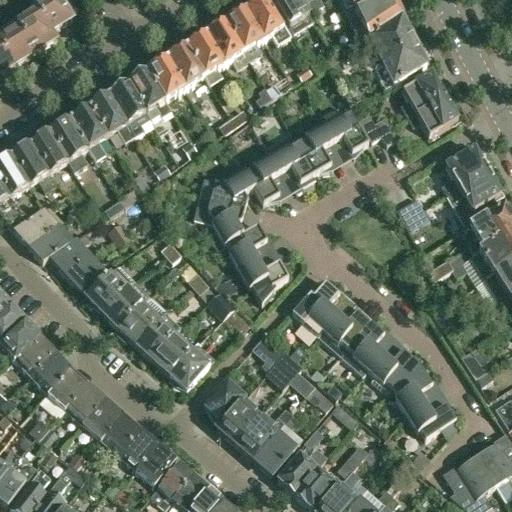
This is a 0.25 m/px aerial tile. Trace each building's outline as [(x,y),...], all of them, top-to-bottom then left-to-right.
[(45,0),(31,9),(37,17),(50,38),(51,38),(55,46),(56,45),(51,38),(72,25),(56,0),(45,0)] [(270,0),(268,1),(288,34),(291,39),(304,31),(305,33),(312,29),(294,0),(270,0)] [(335,0),(346,20),(384,0),(335,0)] [(365,42),(367,45),(401,22),(390,0),(384,0),(346,20),(359,45),(365,42)] [(312,4),(307,7),(312,16),(323,11),(318,1),(312,4)] [(264,4),(263,4),(244,16),(263,45),(269,41),(277,53),(290,44),(264,4)] [(244,16),(225,28),(249,67),(261,59),(260,58),(268,54),(262,45),(263,45),(244,16)] [(37,17),(16,30),(34,59),(55,46),(51,38),(50,38),(37,17)] [(362,55),(374,76),(416,51),(401,22),(367,45),(369,49),(363,52),(362,55)] [(224,70),(231,65),(237,75),(249,67),(225,28),(205,40),(224,70)] [(0,51),(13,72),(34,59),(16,30),(0,40),(0,51)] [(221,84),(215,75),(224,70),(205,40),(186,53),(204,82),(209,91),(221,84)] [(0,51),(0,79),(13,72),(0,51)] [(393,93),(427,72),(416,51),(374,76),(384,97),(393,93)] [(187,93),(204,82),(186,53),(166,65),(192,106),(194,104),(187,93)] [(309,68),(316,79),(327,73),(339,65),(331,54),(309,68)] [(166,65),(146,77),(165,107),(165,106),(182,96),(189,107),(192,106),(166,65)] [(301,86),(310,80),(311,79),(306,71),(295,78),(301,86)] [(146,77),(127,90),(150,128),(152,127),(154,131),(163,126),(161,123),(171,117),(165,106),(165,107),(146,77)] [(401,112),(407,124),(444,104),(431,80),(401,97),(408,108),(401,112)] [(285,97),(285,96),(277,85),(265,93),(273,105),(285,97)] [(236,111),(247,104),(237,87),(226,94),(236,111)] [(127,90),(108,101),(134,143),(134,144),(136,147),(146,142),(142,133),(150,128),(127,90)] [(273,105),(265,93),(265,92),(251,101),(260,114),(273,105)] [(355,96),(344,102),(352,117),(363,111),(355,96)] [(107,143),(117,137),(124,149),(134,144),(134,143),(108,101),(89,114),(107,143)] [(420,129),(428,143),(457,126),(444,104),(407,124),(413,133),(420,129)] [(105,161),(98,148),(107,143),(89,114),(69,126),(88,155),(88,156),(95,167),(105,161)] [(248,123),(243,115),(230,124),(236,132),(248,123)] [(339,122),(321,132),(332,150),(342,144),(353,163),(354,162),(363,152),(367,150),(349,119),(340,124),(339,122)] [(381,142),(374,130),(368,120),(358,127),(371,148),(381,142)] [(223,141),(236,132),(230,124),(218,133),(223,141)] [(384,124),(374,130),(381,142),(386,151),(397,145),(384,124)] [(87,170),(81,160),(88,156),(88,155),(69,126),(50,138),(68,168),(67,169),(74,179),(87,170)] [(305,145),(297,149),(315,180),(318,179),(331,176),(332,175),(321,156),(332,150),(321,132),(304,142),(305,145)] [(50,180),(67,169),(68,168),(50,138),(31,150),(50,180)] [(197,158),(206,152),(201,143),(192,149),(197,158)] [(188,164),(197,158),(192,149),(191,150),(188,145),(179,151),(188,164)] [(287,152),(269,162),(280,180),(290,174),(301,193),(302,192),(311,182),(315,180),(297,149),(289,154),(287,152)] [(56,192),(49,180),(50,180),(31,150),(11,162),(30,192),(37,188),(44,199),(56,192)] [(441,193),(446,202),(487,178),(474,155),(445,172),(453,186),(441,193)] [(11,162),(0,169),(0,188),(10,205),(30,192),(11,162)] [(280,205),(269,186),(280,180),(269,162),(252,173),(253,175),(245,179),(245,180),(254,195),(253,195),(262,211),(266,208),(279,206),(280,205)] [(163,170),(153,177),(159,186),(170,179),(163,170)] [(204,184),(198,205),(244,217),(246,206),(243,200),(253,195),(254,195),(245,180),(245,179),(240,170),(228,177),(232,184),(222,190),(204,184)] [(494,215),(490,207),(500,202),(487,178),(446,202),(465,233),(494,215)] [(0,223),(13,238),(30,227),(30,226),(8,206),(10,205),(0,188),(0,223)] [(120,205),(125,213),(137,204),(132,194),(119,203),(120,205)] [(416,204),(406,210),(419,232),(429,226),(416,204)] [(109,224),(125,213),(120,205),(103,216),(109,224)] [(215,257),(224,252),(224,251),(241,241),(235,231),(241,227),(244,217),(198,205),(192,225),(210,231),(215,241),(208,245),(215,257)] [(460,239),(474,261),(511,236),(511,216),(507,208),(460,239)] [(396,216),(408,238),(419,232),(406,210),(396,216)] [(48,213),(30,226),(30,227),(13,238),(28,255),(59,233),(58,232),(62,228),(48,213)] [(86,224),(81,218),(80,216),(72,222),(78,230),(86,224)] [(107,238),(113,246),(125,238),(125,237),(119,229),(107,238)] [(226,261),(236,279),(256,267),(250,257),(269,246),(269,245),(259,236),(256,232),(241,241),(224,251),(224,252),(229,260),(226,261)] [(41,270),(49,264),(84,241),(84,240),(72,247),(59,233),(28,255),(41,270)] [(128,235),(125,237),(125,238),(113,246),(119,254),(134,243),(128,235)] [(484,286),(511,268),(511,236),(474,261),(464,268),(464,267),(461,269),(466,278),(465,278),(474,292),(484,286)] [(49,264),(64,280),(85,260),(87,262),(80,254),(90,246),(84,241),(49,264)] [(176,256),(170,248),(160,256),(166,264),(176,256)] [(181,261),(176,256),(166,264),(171,269),(181,261)] [(81,299),(103,278),(87,262),(85,260),(64,280),(81,299)] [(459,260),(448,267),(452,275),(461,269),(464,267),(459,260)] [(433,287),(451,277),(451,275),(452,275),(448,267),(447,266),(427,278),(433,287)] [(262,278),(256,267),(236,279),(245,297),(248,296),(261,311),(275,295),(273,293),(287,285),(285,281),(282,268),(281,267),(262,278)] [(511,268),(484,286),(498,308),(511,299),(511,268)] [(204,287),(188,269),(179,278),(194,295),(204,287)] [(452,275),(451,275),(451,277),(456,284),(465,278),(466,278),(461,269),(452,275)] [(109,279),(84,303),(101,320),(127,296),(135,289),(134,288),(135,287),(119,272),(109,279)] [(213,282),(208,276),(204,280),(209,286),(213,282)] [(219,298),(223,303),(224,303),(236,296),(229,284),(215,291),(219,298)] [(199,301),(207,311),(216,302),(215,302),(208,293),(209,292),(204,287),(194,295),(199,301)] [(324,288),(312,302),(309,299),(291,320),(317,343),(335,322),(326,314),(341,298),(340,297),(328,291),(324,288)] [(101,320),(117,336),(143,311),(150,305),(149,304),(150,304),(135,289),(127,296),(101,320)] [(219,298),(216,301),(215,302),(216,302),(207,311),(220,326),(225,322),(234,314),(224,303),(223,303),(219,298)] [(0,320),(10,311),(0,299),(0,320)] [(511,299),(498,308),(511,330),(511,299)] [(123,347),(126,345),(134,352),(159,326),(165,320),(150,305),(143,311),(117,336),(117,337),(116,341),(123,347)] [(473,313),(479,321),(490,314),(484,305),(473,313)] [(0,348),(25,326),(10,311),(0,320),(0,348)] [(335,322),(317,343),(339,363),(370,328),(367,326),(360,314),(359,313),(344,330),(335,322)] [(454,335),(440,313),(432,319),(446,341),(454,335)] [(495,321),(490,314),(479,321),(484,328),(495,321)] [(134,352),(152,368),(176,341),(174,339),(179,334),(165,320),(159,326),(134,352)] [(231,329),(225,322),(220,326),(217,329),(223,336),(231,329)] [(0,365),(6,360),(12,367),(39,342),(25,326),(0,348),(0,365)] [(370,328),(339,363),(362,383),(367,377),(380,362),(371,354),(386,337),(385,336),(373,331),(370,328)] [(152,368),(169,383),(193,358),(176,341),(152,368)] [(15,365),(30,383),(56,360),(39,342),(12,367),(13,367),(15,365)] [(171,390),(185,397),(209,373),(214,367),(199,352),(193,358),(169,383),(174,387),(171,390)] [(288,362),(287,363),(294,370),(295,369),(304,358),(297,352),(288,362)] [(384,389),(391,395),(418,371),(412,365),(405,354),(404,353),(389,370),(380,362),(367,377),(382,391),(384,389)] [(461,363),(475,385),(476,385),(475,383),(485,378),(471,357),(461,363)] [(284,358),(275,368),(267,377),(285,393),(301,374),(295,369),(294,370),(287,363),(288,362),(284,358)] [(70,375),(56,360),(30,383),(46,401),(70,375)] [(260,371),(267,377),(275,368),(268,362),(260,371)] [(394,405),(405,422),(423,411),(416,401),(435,389),(434,388),(424,379),(418,371),(391,395),(397,403),(394,405)] [(318,387),(323,381),(315,374),(310,379),(317,387),(318,387)] [(74,379),(70,375),(46,401),(38,409),(57,425),(64,417),(65,417),(87,391),(74,379)] [(485,378),(475,383),(476,385),(481,392),(492,385),(486,376),(485,378)] [(490,396),(499,408),(511,399),(511,390),(508,384),(490,396)] [(221,428),(216,434),(218,436),(241,408),(241,407),(244,404),(226,388),(203,413),(206,416),(213,427),(214,428),(217,425),(221,428)] [(332,389),(326,396),(336,405),(342,398),(332,389)] [(65,417),(83,432),(106,407),(87,391),(65,417)] [(6,392),(0,397),(0,410),(8,403),(9,403),(13,397),(6,392)] [(318,408),(327,415),(333,409),(314,393),(308,401),(317,409),(318,408)] [(15,410),(9,403),(8,403),(0,410),(0,413),(6,419),(15,410)] [(362,412),(353,403),(347,409),(356,418),(362,412)] [(83,432),(100,447),(123,422),(122,421),(106,407),(83,432)] [(218,436),(236,451),(260,423),(241,408),(218,436)] [(429,421),(423,411),(405,422),(416,439),(418,438),(424,446),(454,427),(452,423),(448,410),(448,409),(429,421)] [(511,420),(504,409),(494,416),(509,439),(511,436),(511,420)] [(236,451),(253,466),(277,439),(275,437),(283,429),(284,430),(292,420),(285,414),(269,432),(260,423),(236,451)] [(299,426),(292,420),(284,430),(290,436),(299,426)] [(0,425),(0,431),(2,433),(4,435),(11,428),(3,421),(0,425)] [(100,447),(119,463),(140,437),(123,422),(100,447)] [(27,438),(35,443),(39,447),(50,434),(39,425),(27,438)] [(57,440),(50,434),(39,447),(47,453),(57,440)] [(323,441),(316,435),(303,449),(311,456),(323,441)] [(119,463),(136,478),(158,452),(140,437),(119,463)] [(271,482),(295,454),(277,439),(253,466),(271,482)] [(32,447),(31,447),(25,441),(20,447),(19,448),(20,451),(20,453),(22,454),(25,455),(26,454),(29,451),(32,447)] [(511,460),(506,465),(494,447),(493,447),(484,458),(476,463),(495,493),(494,494),(505,508),(511,503),(511,460)] [(337,477),(345,484),(354,473),(367,458),(358,451),(337,477)] [(153,492),(175,467),(158,452),(136,478),(153,492)] [(0,488),(20,463),(11,456),(0,470),(0,469),(0,488)] [(47,475),(54,465),(57,461),(51,456),(40,470),(47,475)] [(76,458),(68,469),(69,469),(68,470),(75,476),(84,466),(85,465),(76,458)] [(299,460),(276,486),(294,502),(317,476),(299,460)] [(0,508),(4,511),(7,511),(31,481),(35,475),(20,463),(0,488),(0,508)] [(464,492),(448,502),(459,511),(490,511),(483,501),(494,494),(495,493),(476,463),(467,469),(453,473),(452,473),(464,492)] [(38,511),(63,511),(65,510),(57,504),(71,484),(81,491),(86,485),(75,476),(68,470),(48,497),(50,498),(38,511)] [(178,470),(150,503),(159,511),(166,511),(193,482),(178,470)] [(361,479),(354,473),(345,484),(352,490),(361,479)] [(40,476),(12,511),(38,511),(50,498),(48,497),(43,503),(38,499),(50,484),(40,476)] [(294,502),(306,511),(315,511),(334,490),(317,476),(294,502)] [(192,511),(207,495),(193,482),(166,511),(167,511),(172,507),(178,511),(192,511)] [(84,501),(93,491),(86,485),(81,491),(77,496),(84,501)] [(110,485),(100,497),(111,506),(121,494),(110,485)] [(352,511),(382,511),(392,502),(391,502),(400,492),(394,486),(371,511),(366,511),(359,505),(352,511)] [(338,492),(320,511),(352,511),(359,505),(358,504),(356,507),(338,492)] [(121,511),(130,502),(121,494),(111,506),(118,511),(121,511)] [(217,511),(222,507),(207,495),(192,511),(217,511)] [(382,511),(395,511),(399,508),(392,502),(382,511)]
